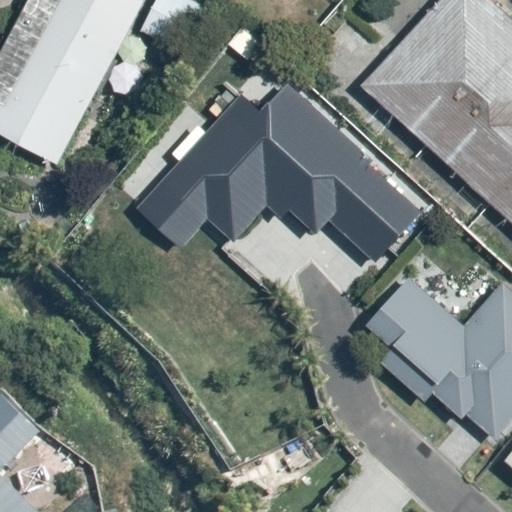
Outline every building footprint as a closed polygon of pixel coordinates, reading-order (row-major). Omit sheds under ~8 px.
[(0,133),(57,164),(135,15),(106,0),(24,0),(0,46),(0,133)] [(217,10),(198,0),(158,0),(141,34),(190,60),(217,10)] [(511,16),(494,0),(441,0),(362,83),(511,221),(511,16)] [(269,63),(134,206),(180,249),(211,217),(233,237),(275,193),(318,234),(335,216),(380,259),(426,211),(269,63)] [(432,394),(496,443),(511,422),(511,296),(500,287),(469,326),(408,279),(372,324),(394,341),(379,360),(429,398),(432,394)] [(0,511),(46,511),(0,467),(0,511)]
